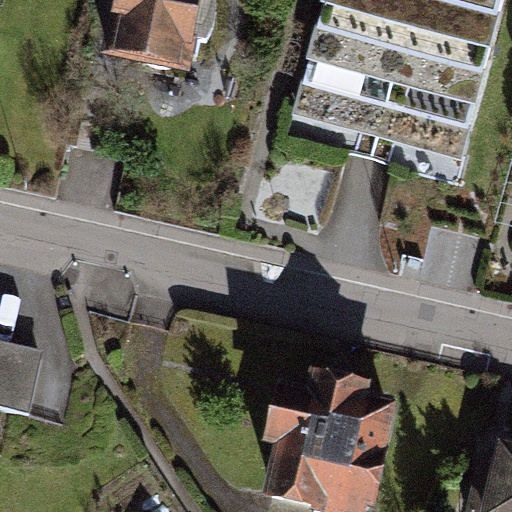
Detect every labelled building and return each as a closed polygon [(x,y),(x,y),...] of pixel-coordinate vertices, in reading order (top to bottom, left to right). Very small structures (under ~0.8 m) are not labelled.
[(205,0),(112,0),(101,62),(191,80),(197,45),(207,47),(213,33),(217,19),(216,4),(205,3),(205,0)] [(507,0),(322,0),(283,140),(462,186),(507,0)] [(46,353),(0,342),(0,411),(30,420),(46,353)] [(370,392),(310,378),(306,396),(274,389),(262,454),(272,457),(260,506),(281,511),(374,511),(395,415),(367,409),(370,392)] [(511,511),(511,450),(501,449),(488,511),(511,511)]
